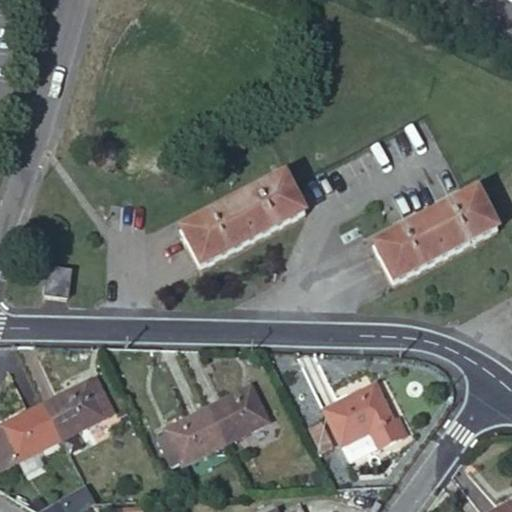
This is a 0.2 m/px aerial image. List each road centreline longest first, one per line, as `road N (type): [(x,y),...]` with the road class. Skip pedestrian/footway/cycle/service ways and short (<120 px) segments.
road 1 (residential): [(0,327),(402,336),(467,356),(503,381)]
road 2 (residential): [(0,235),(75,0)]
road 3 (residential): [(503,381),(402,511)]
